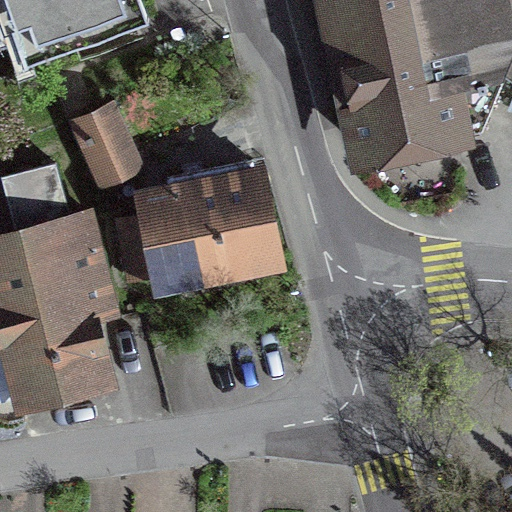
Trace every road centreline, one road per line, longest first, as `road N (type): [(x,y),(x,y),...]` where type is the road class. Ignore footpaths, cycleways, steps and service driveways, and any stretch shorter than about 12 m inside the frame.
road 1 (residential): [(0,467),(369,412)]
road 2 (residential): [(338,302),(255,0)]
road 3 (residential): [(511,281),(338,302)]
